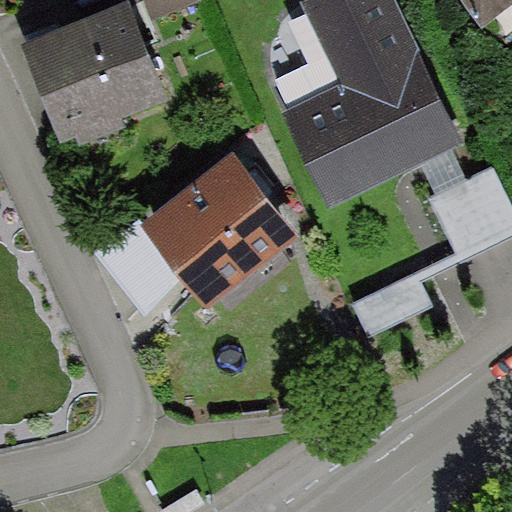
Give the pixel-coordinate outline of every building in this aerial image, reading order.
[(338,57),(281,85),(334,197),(456,139),(389,0),(318,0),(312,3),(338,57)] [(136,9),(25,52),(57,135),(83,125),(89,139),(129,124),(123,109),(168,92),(136,9)] [(287,230),(229,160),(153,222),(212,292),(287,230)] [(511,235),(511,204),(494,167),(432,196),(462,259),(511,235)] [(434,305),(420,274),(357,302),(371,333),(434,305)] [(190,511),(206,503),(198,489),(163,510),(164,511),(190,511)]
